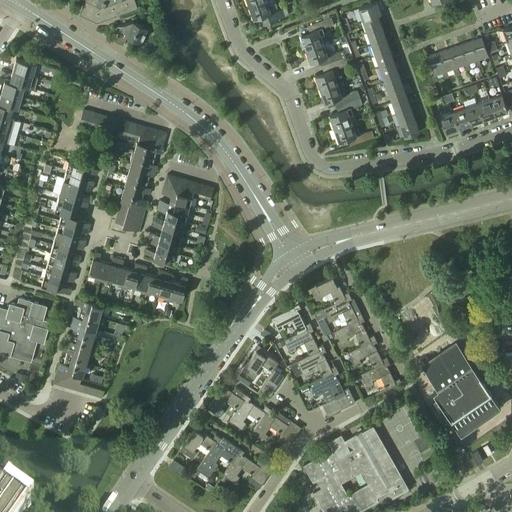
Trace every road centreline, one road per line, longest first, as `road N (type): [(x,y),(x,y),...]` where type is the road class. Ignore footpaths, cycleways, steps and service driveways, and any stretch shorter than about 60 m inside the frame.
road 1 (residential): [(219,0),(241,50),(289,96),(318,163),(438,152),(511,127)]
road 2 (tertiary): [(132,483),(235,330),(293,262)]
road 3 (tertiary): [(293,262),(373,231),(511,201)]
road 4 (tertiary): [(172,105),(22,6)]
road 5 (tertiary): [(293,262),(228,156)]
